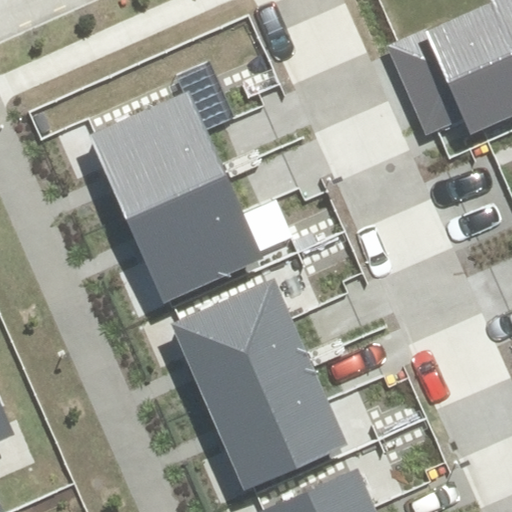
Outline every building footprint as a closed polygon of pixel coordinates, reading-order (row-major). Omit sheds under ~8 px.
[(402,45),(389,50),(426,135),(438,130),(464,119),(470,134),(511,115),(511,0),(490,0),(493,5),(402,45)] [(95,133),(89,136),(125,217),(224,172),(205,131),(187,91),(95,133)] [(224,172),(125,217),(163,301),(168,299),(262,257),(242,213),(224,172)] [(178,320),(173,323),(206,402),(308,359),(291,319),(275,280),(178,320)] [(308,359),(206,402),(243,489),(253,485),(345,446),(326,402),(308,359)] [(0,442),(13,437),(0,407),(0,442)] [(264,510),(259,511),(375,511),(373,508),(356,470),(264,510)]
